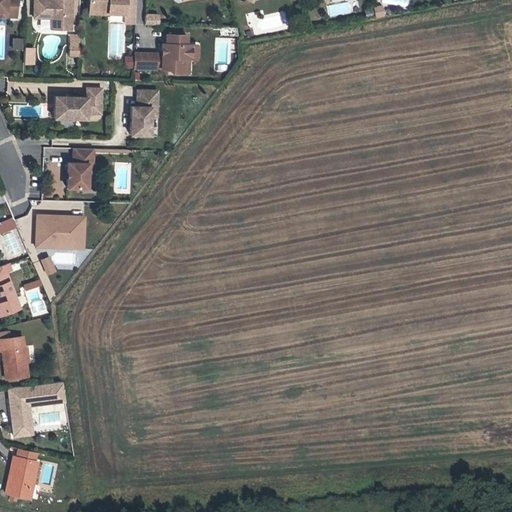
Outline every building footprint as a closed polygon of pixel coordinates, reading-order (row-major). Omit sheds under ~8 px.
[(0,0),(0,11),(5,11),(5,16),(16,17),(16,0),(0,0)] [(71,0),(34,0),(34,17),(51,18),(54,18),(54,29),(70,29),(71,0)] [(88,0),(88,9),(107,10),(107,13),(124,14),(124,0),(88,0)] [(134,0),(124,0),(124,14),(124,22),(134,22),(134,0)] [(382,4),(372,7),(375,18),(385,15),(382,4)] [(364,11),(366,20),(374,18),(372,10),(364,11)] [(158,15),(144,15),(144,25),(157,25),(158,15)] [(161,54),(139,53),(139,68),(170,69),(170,73),(181,73),(182,58),(187,59),(189,59),(190,45),(185,45),(185,35),(165,35),(165,44),(161,44),(161,54)] [(12,37),(11,48),(22,50),(23,39),(12,37)] [(78,45),(70,44),(69,55),(78,55),(78,45)] [(24,65),(35,65),(35,47),(24,47),(24,65)] [(124,55),(124,68),(132,69),(132,55),(124,55)] [(53,117),(85,119),(85,113),(100,113),(101,88),(86,87),(85,97),(54,96),(53,117)] [(130,106),(129,134),(148,135),(149,116),(150,107),(156,108),(156,91),(136,90),(136,106),(130,106)] [(66,187),(86,188),(86,172),(87,163),(92,163),(92,148),(72,147),(72,162),(67,162),(66,187)] [(54,160),(54,148),(43,148),(43,160),(54,160)] [(44,246),(44,239),(71,240),(71,245),(82,245),(83,219),(35,216),(34,245),(44,246)] [(4,231),(13,227),(11,222),(2,226),(4,231)] [(44,239),(44,246),(82,247),(82,245),(71,245),(71,240),(44,239)] [(47,255),(40,258),(43,265),(47,263),(50,270),(53,269),(47,255)] [(0,309),(2,314),(19,307),(5,271),(3,272),(0,265),(0,264),(0,309)] [(27,375),(25,361),(23,347),(21,336),(0,339),(0,351),(2,351),(5,378),(27,375)] [(65,400),(62,381),(7,388),(13,435),(31,433),(28,405),(65,400)] [(16,457),(13,456),(5,492),(26,496),(29,485),(32,485),(37,461),(34,460),(36,451),(18,447),(16,457)] [(53,491),(56,462),(44,461),(41,490),(53,491)]
